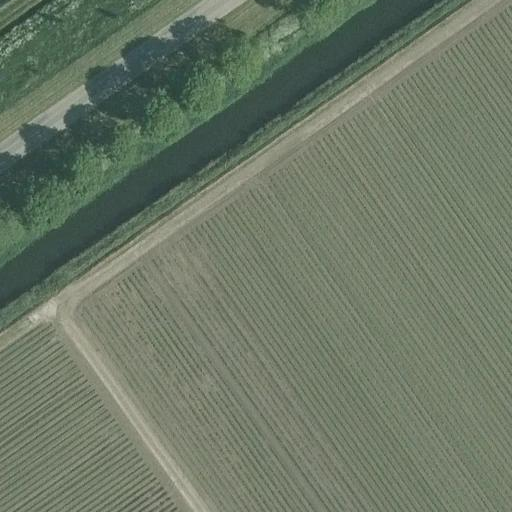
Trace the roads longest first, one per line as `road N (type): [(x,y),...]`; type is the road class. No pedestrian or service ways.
road 1 (track): [(496,0),(59,306),(64,320)]
road 2 (unclassified): [(0,162),(230,0)]
